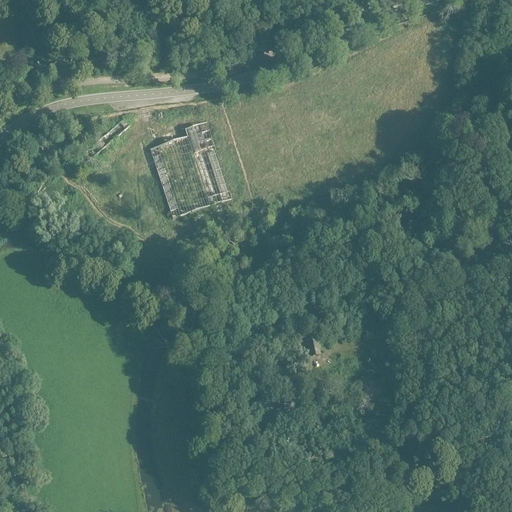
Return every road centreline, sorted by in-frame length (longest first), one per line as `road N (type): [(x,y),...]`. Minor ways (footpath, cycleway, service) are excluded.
road 1 (tertiary): [(0,139),(71,102),(246,78),(423,0)]
road 2 (unknown): [(0,108),(68,80),(226,65),(374,0)]
